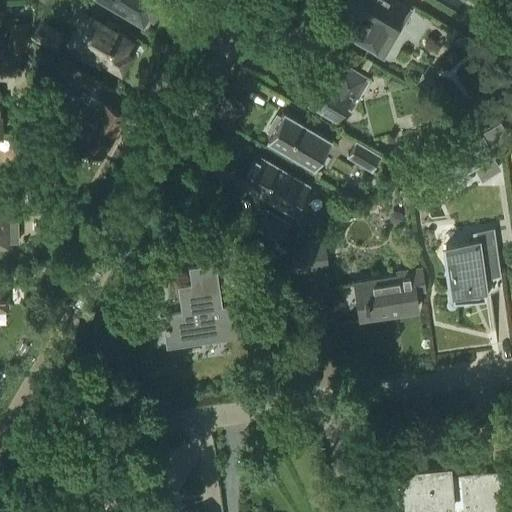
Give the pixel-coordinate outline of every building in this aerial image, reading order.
[(105,0),(141,21),(146,13),(150,15),(159,0),(105,0)] [(397,0),(346,0),(344,3),(368,18),(364,24),(361,22),(352,38),(382,56),(410,8),(397,0)] [(84,12),(69,38),(84,47),(82,51),(96,59),(98,56),(118,68),(127,54),(125,53),(131,43),(127,40),(128,39),(84,12)] [(41,18),(32,32),(52,44),(61,30),(41,18)] [(11,21),(7,45),(24,48),(27,24),(11,21)] [(50,49),(40,66),(62,78),(71,62),(50,49)] [(306,76),(298,89),(301,91),(299,96),(335,117),(343,105),(351,110),(369,79),(341,63),(329,84),(312,73),(309,78),(306,76)] [(413,86),(425,93),(431,83),(419,76),(413,86)] [(74,96),(64,113),(85,125),(75,142),(85,149),(84,151),(88,153),(89,151),(100,157),(124,116),(99,101),(95,108),(74,96)] [(276,115),(267,130),(270,132),(267,137),(314,165),(329,139),(282,112),(279,117),(276,115)] [(485,130),(487,133),(493,144),(507,135),(499,121),(485,130)] [(444,181),(473,163),(483,177),(496,168),(488,155),(491,153),(481,137),(435,164),(444,181)] [(355,143),(347,155),(371,169),(379,157),(355,143)] [(254,159),(244,176),(273,194),(270,198),(291,210),(307,184),(260,157),(257,161),(254,159)] [(56,203),(41,193),(27,193),(28,207),(56,206),(56,203)] [(264,210),(255,225),(279,239),(288,224),(264,210)] [(0,243),(4,244),(4,238),(13,238),(13,222),(4,223),(3,212),(0,211),(0,243)] [(475,239),(445,243),(452,298),(484,294),(481,270),(496,267),(491,228),(474,230),(475,239)] [(323,241),(290,246),(293,270),(327,265),(323,241)] [(182,312),(163,314),(167,344),(241,334),(237,304),(220,307),(214,264),(189,267),(192,284),(178,286),(182,312)] [(397,274),(354,280),(360,317),(408,310),(405,291),(416,289),(413,268),(397,270),(397,274)] [(448,465),(400,470),(404,506),(451,501),(451,507),(463,506),(463,511),(507,511),(503,469),(449,475),(448,465)]
